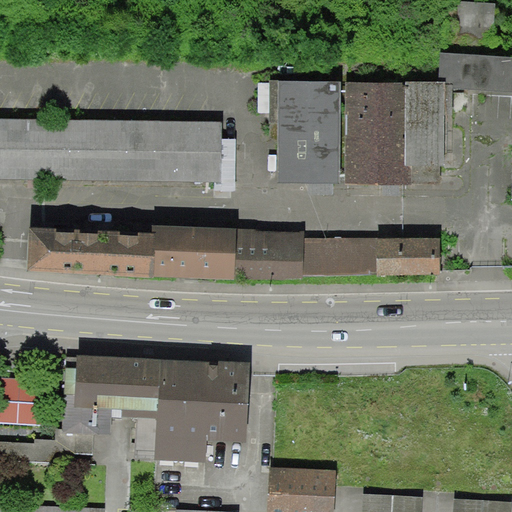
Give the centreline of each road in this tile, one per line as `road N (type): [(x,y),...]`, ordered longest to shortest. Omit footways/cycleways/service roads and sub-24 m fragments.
road 1 (unknown): [(464,321),(489,207),(469,197),(20,195),(13,309)]
road 2 (primary): [(0,308),(239,324),(511,320)]
